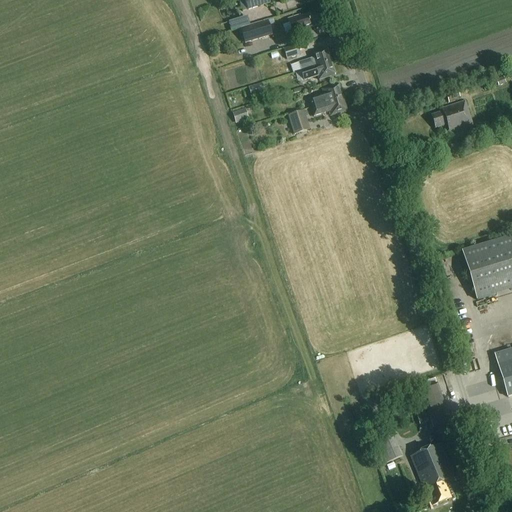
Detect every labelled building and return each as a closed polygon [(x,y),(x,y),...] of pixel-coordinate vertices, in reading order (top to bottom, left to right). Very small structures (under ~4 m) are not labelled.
[(244,0),(248,9),(271,2),(270,0),(244,0)] [(288,19),(292,33),(319,25),(315,13),(300,17),(300,16),(288,19)] [(240,28),(244,43),(271,35),(267,20),(240,28)] [(283,50),(286,60),(300,56),(297,45),(283,50)] [(301,71),(331,62),(327,49),(311,54),(312,59),(306,60),(298,63),(301,71)] [(301,71),(304,80),(317,76),(319,81),(335,76),(331,62),(301,71)] [(496,81),(499,87),(506,84),(504,78),(496,81)] [(248,88),(251,98),(257,97),(256,94),(264,92),(262,84),(248,88)] [(308,99),(311,108),(342,98),(338,85),(322,90),(323,95),(308,99)] [(447,96),(449,101),(459,98),(458,93),(447,96)] [(342,98),(311,108),(314,117),(329,112),(330,117),(346,112),(342,98)] [(432,116),(435,129),(447,125),(450,133),(473,126),(466,102),(442,110),(443,113),(432,116)] [(233,113),(236,122),(247,118),(244,110),(233,113)] [(288,115),(294,136),(310,131),(303,110),(288,115)] [(511,237),(462,252),(477,301),(511,290),(511,237)] [(511,350),(494,355),(507,397),(511,395),(511,350)] [(420,389),(433,429),(451,423),(438,383),(420,389)] [(374,445),(383,465),(403,457),(395,436),(374,445)] [(411,457),(425,490),(426,490),(433,506),(451,499),(445,483),(453,479),(440,446),(411,457)]
